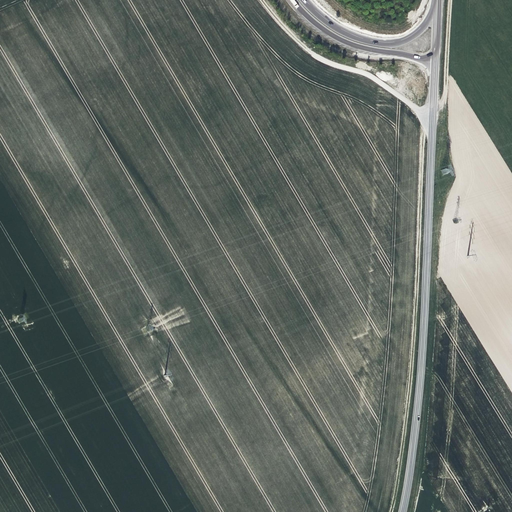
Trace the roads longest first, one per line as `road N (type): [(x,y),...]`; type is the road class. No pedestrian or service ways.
road 1 (tertiary): [(432,116),(423,346),(402,511)]
road 2 (motorway): [(437,1),(415,35),(385,45),(346,35),(302,0)]
road 3 (motorway): [(292,0),(341,40),(434,60)]
